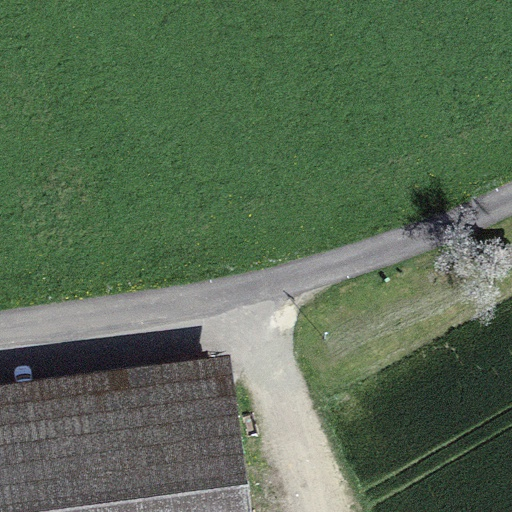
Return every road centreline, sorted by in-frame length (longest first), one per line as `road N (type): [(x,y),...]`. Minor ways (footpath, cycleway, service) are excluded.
road 1 (residential): [(0,332),(239,304),(511,203)]
road 2 (track): [(239,304),(337,511)]
